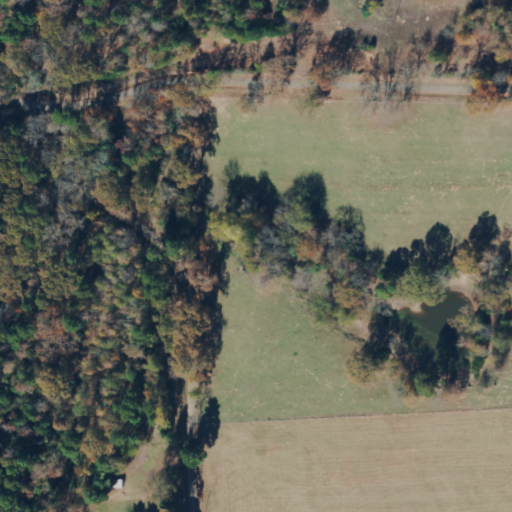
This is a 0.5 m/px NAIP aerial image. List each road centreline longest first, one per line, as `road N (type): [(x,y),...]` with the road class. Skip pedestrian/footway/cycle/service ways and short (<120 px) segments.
road 1 (residential): [(17,106),(61,112),(187,83),(511,88)]
road 2 (residential): [(199,511),(196,426),(207,328),(190,278),(62,160),(46,119),(17,106)]
